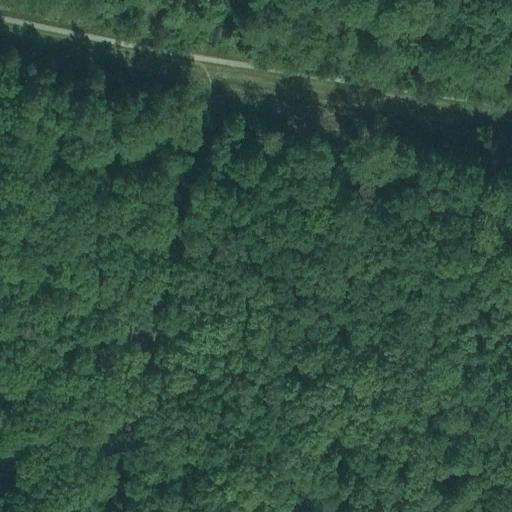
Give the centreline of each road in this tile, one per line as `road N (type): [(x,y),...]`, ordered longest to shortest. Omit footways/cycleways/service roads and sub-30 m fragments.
road 1 (track): [(109,511),(216,73)]
road 2 (track): [(216,73),(511,120)]
road 3 (track): [(0,30),(162,63)]
